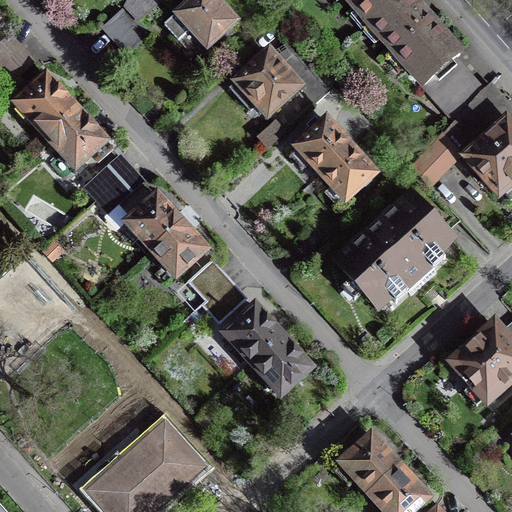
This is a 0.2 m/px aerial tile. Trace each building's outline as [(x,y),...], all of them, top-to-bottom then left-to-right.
[(127,0),(123,9),(101,30),(107,37),(119,50),(121,52),(126,57),(151,36),(138,23),(163,1),(162,0),(127,0)] [(215,0),(189,0),(170,17),(172,20),(164,27),(171,35),(178,43),(179,42),(193,57),(201,50),(205,54),(238,25),(215,0)] [(347,0),(370,25),(397,0),(347,0)] [(428,84),(458,118),(480,94),(452,62),(460,55),(456,50),(455,51),(428,20),(422,12),(416,5),(415,6),(410,0),(397,0),(370,25),(424,87),(428,84)] [(0,46),(0,69),(22,50),(11,37),(0,46)] [(332,95),(287,46),(274,57),(272,54),(234,89),(252,109),(272,129),(259,141),(270,153),(289,136),(277,124),(307,97),(317,109),(332,95)] [(0,69),(0,72),(10,84),(34,63),(22,50),(0,69)] [(46,77),(15,105),(47,140),(78,112),(66,99),(68,97),(63,92),(59,87),(57,88),(46,77)] [(458,118),(444,135),(462,156),(499,197),(504,193),(511,200),(511,199),(511,115),(494,95),(489,89),(489,88),(488,87),(480,94),(458,118)] [(93,125),(89,120),(87,121),(78,112),(47,140),(62,157),(58,160),(58,159),(51,165),(52,166),(64,179),(74,170),(76,172),(92,157),(98,163),(112,150),(106,144),(107,143),(96,132),(98,130),(93,125)] [(324,119),(289,151),(303,166),(329,194),(343,210),(379,178),(324,119)] [(444,135),(413,169),(430,188),(441,178),(462,156),(444,135)] [(95,180),(107,193),(131,170),(119,158),(95,180)] [(143,183),(131,170),(107,193),(119,205),(120,204),(142,184),(143,183)] [(132,218),(126,224),(152,252),(182,223),(170,210),(157,196),(155,198),(142,184),(120,204),(132,218)] [(389,308),(394,314),(412,298),(416,302),(428,291),(441,278),(438,274),(451,262),(447,257),(462,243),(413,189),(331,264),(350,286),(341,294),(356,311),(366,301),(380,316),(389,308)] [(182,223),(152,252),(177,279),(208,251),(195,237),(182,223)] [(189,281),(207,301),(230,280),(212,260),(189,281)] [(207,301),(225,321),(248,300),(230,280),(207,301)] [(224,335),(252,367),(284,338),(275,328),(276,327),(271,322),(267,317),(265,318),(255,307),(224,335)] [(488,403),(511,381),(511,346),(494,327),(473,345),(453,364),(469,383),(472,386),(465,393),(477,406),(484,399),(488,403)] [(252,367),(281,398),(312,370),(302,358),(303,357),(299,352),(294,347),(293,348),(284,338),(252,367)] [(165,426),(90,492),(107,511),(152,511),(165,501),(202,468),(165,426)] [(352,476),(367,493),(398,465),(393,459),(372,436),(341,464),(341,465),(335,471),(345,482),(352,476)] [(414,511),(429,499),(403,470),(398,465),(367,493),(384,511),(414,511)]
